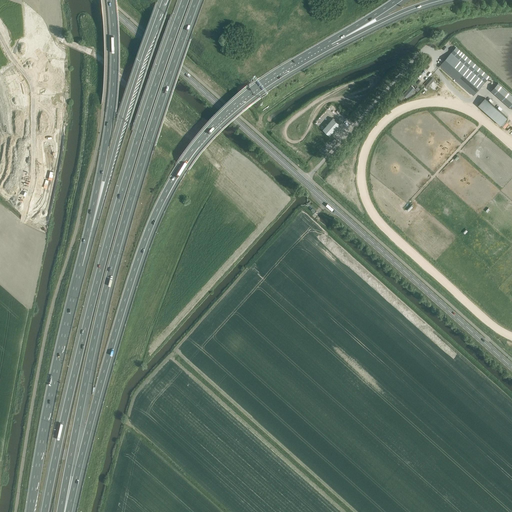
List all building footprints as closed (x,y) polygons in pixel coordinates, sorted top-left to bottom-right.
[(489,77),(456,48),(452,52),(440,65),(474,95),(485,82),(489,77)] [(429,85),(434,89),(438,84),(434,80),(429,85)] [(511,95),(498,83),(491,90),(511,108),(511,95)] [(407,98),(415,88),(412,85),(403,95),(407,98)] [(485,98),(479,105),(501,125),(507,118),(485,98)] [(333,118),(323,129),(330,135),(340,124),(333,118)] [(332,136),(319,151),(325,157),(338,142),(332,136)] [(320,138),(316,143),(321,147),(325,143),(320,138)] [(308,212),(313,216),(319,208),(315,204),(308,212)]
